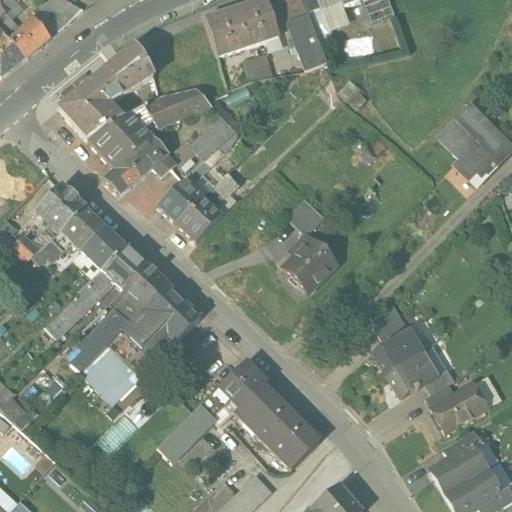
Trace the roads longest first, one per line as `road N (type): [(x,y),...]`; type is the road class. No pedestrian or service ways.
road 1 (residential): [(400,511),(325,410),(4,117)]
road 2 (secondary): [(4,117),(94,45),(176,0)]
